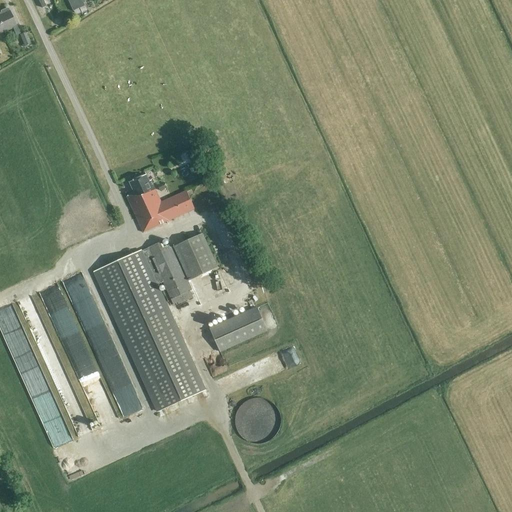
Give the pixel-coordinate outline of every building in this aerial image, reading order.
[(68,0),(73,12),(79,9),(74,0),(68,0)] [(74,0),(79,9),(85,6),(81,0),(74,0)] [(51,15),(58,11),(52,1),(45,5),(51,15)] [(47,16),(42,6),(37,9),(41,19),(47,16)] [(9,10),(0,13),(0,23),(4,32),(16,27),(9,10)] [(68,13),(62,16),(65,23),(72,19),(68,13)] [(59,16),(55,17),(59,27),(63,25),(59,16)] [(32,25),(27,27),(32,40),(37,38),(32,25)] [(30,44),(24,31),(18,33),(24,46),(30,44)] [(193,148),(196,155),(203,153),(201,146),(193,148)] [(191,151),(184,154),(187,160),(194,158),(191,151)] [(142,234),(193,210),(185,192),(161,203),(153,186),(151,187),(146,176),(129,184),(134,194),(126,198),(142,234)] [(157,186),(160,191),(167,188),(164,183),(157,186)] [(223,231),(229,229),(224,211),(215,213),(219,226),(221,225),(223,231)] [(156,414),(203,393),(155,285),(161,282),(170,301),(190,292),(186,282),(218,267),(203,235),(171,249),(168,241),(147,250),(148,252),(147,252),(142,254),(141,253),(94,274),(156,414)] [(234,246),(233,238),(224,239),(226,256),(243,254),(242,245),(234,246)] [(5,307),(20,352),(34,348),(19,302),(5,307)] [(256,308),(210,329),(221,352),(267,331),(256,308)] [(305,347),(229,375),(235,391),(311,363),(305,347)] [(120,375),(137,417),(151,412),(134,369),(120,375)] [(56,406),(63,403),(49,370),(42,374),(43,377),(36,381),(41,392),(44,391),(53,412),(58,410),(56,406)] [(64,429),(69,434),(76,427),(71,422),(64,429)]
